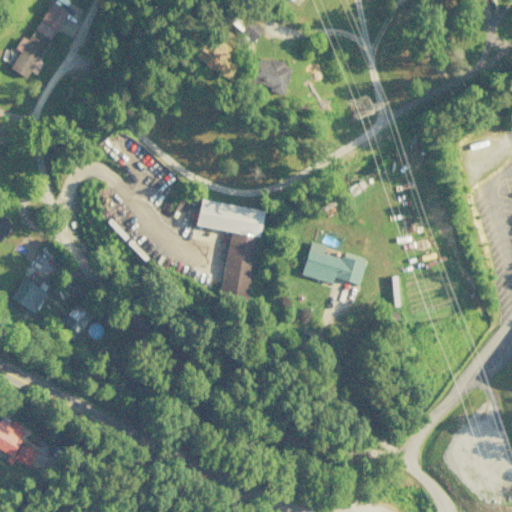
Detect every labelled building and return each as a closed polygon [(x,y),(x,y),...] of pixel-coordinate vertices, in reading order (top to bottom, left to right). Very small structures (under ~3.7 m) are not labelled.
[(36,59),(64,11),(48,1),(26,39),(19,36),(12,47),(17,50),(7,67),(23,77),(27,70),(33,73),(40,61),(36,59)] [(261,30),(251,18),(238,29),(249,41),(261,30)] [(244,79),(281,92),(290,66),(266,57),(265,60),(253,55),(244,79)] [(260,209),(195,199),(191,225),(227,230),(217,292),(246,297),(260,209)] [(0,238),(9,222),(0,216),(0,238)] [(323,244),(307,240),(298,274),(329,282),(331,276),(356,283),(363,257),(341,251),(340,257),(321,252),(323,244)] [(8,297),(31,312),(44,291),(21,277),(8,297)] [(88,316),(74,302),(58,320),(72,333),(88,316)] [(22,428),(0,416),(0,450),(8,454),(22,428)] [(27,466),(35,450),(19,443),(12,459),(27,466)]
